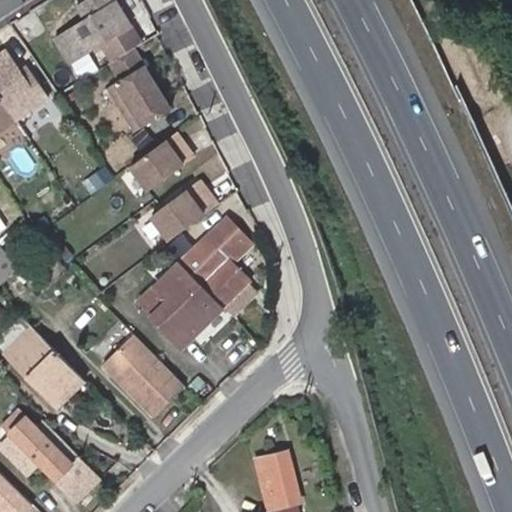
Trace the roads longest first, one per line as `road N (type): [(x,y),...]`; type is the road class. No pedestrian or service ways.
road 1 (motorway): [(291,0),(443,323),(511,504)]
road 2 (residential): [(313,336),(316,298),(303,246),(188,0)]
road 3 (motorway): [(511,327),(358,0)]
road 4 (residential): [(145,511),(313,336)]
road 5 (residential): [(313,336),(336,367),(381,511)]
